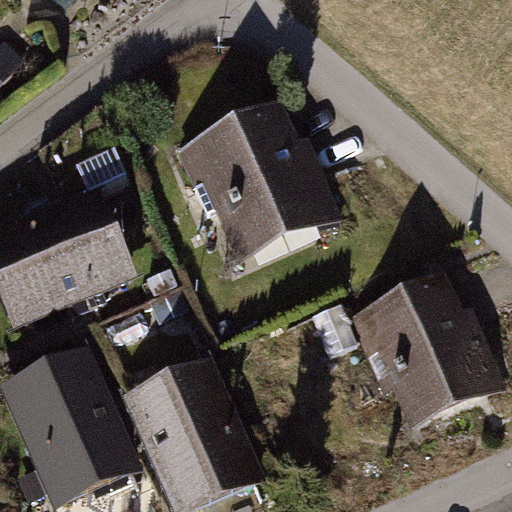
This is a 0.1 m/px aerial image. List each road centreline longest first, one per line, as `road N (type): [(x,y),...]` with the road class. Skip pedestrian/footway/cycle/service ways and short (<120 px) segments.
road 1 (residential): [(241,0),(511,239)]
road 2 (residential): [(0,146),(166,20),(228,0)]
